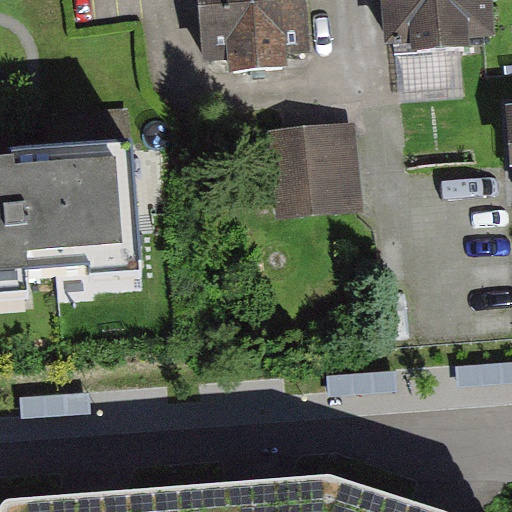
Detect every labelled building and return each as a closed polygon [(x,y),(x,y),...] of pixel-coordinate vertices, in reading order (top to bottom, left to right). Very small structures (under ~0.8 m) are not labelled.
[(319,0),(217,0),(221,62),(323,56),(319,0)] [(499,0),(397,0),(400,48),(502,42),(499,0)] [(354,128),(273,133),(279,216),(360,211),(354,128)] [(165,152),(0,163),(0,272),(120,265),(121,281),(174,278),(165,152)] [(447,511),(332,478),(0,505),(0,511),(447,511)]
